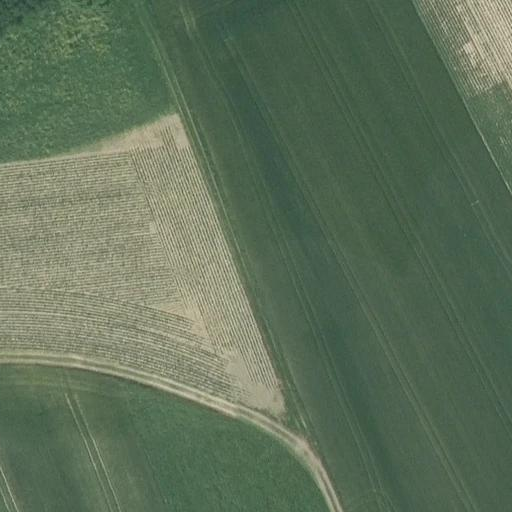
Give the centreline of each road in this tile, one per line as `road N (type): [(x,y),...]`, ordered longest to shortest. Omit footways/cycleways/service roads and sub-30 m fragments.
road 1 (track): [(303,421),(150,0)]
road 2 (track): [(335,511),(303,421),(0,350)]
